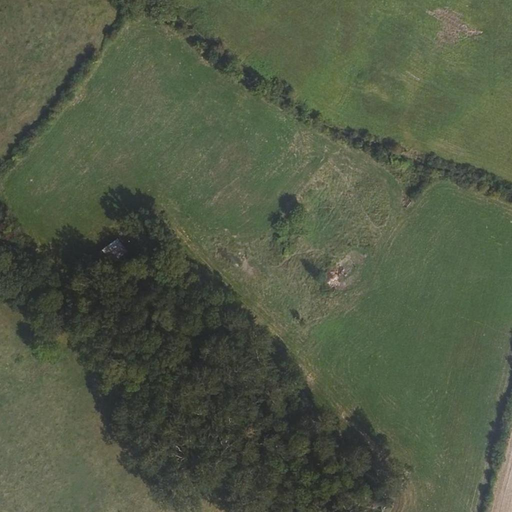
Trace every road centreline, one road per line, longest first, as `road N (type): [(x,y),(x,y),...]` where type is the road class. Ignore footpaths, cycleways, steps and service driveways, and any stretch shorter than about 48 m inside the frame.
road 1 (track): [(511,195),(311,122)]
road 2 (track): [(146,0),(311,122)]
